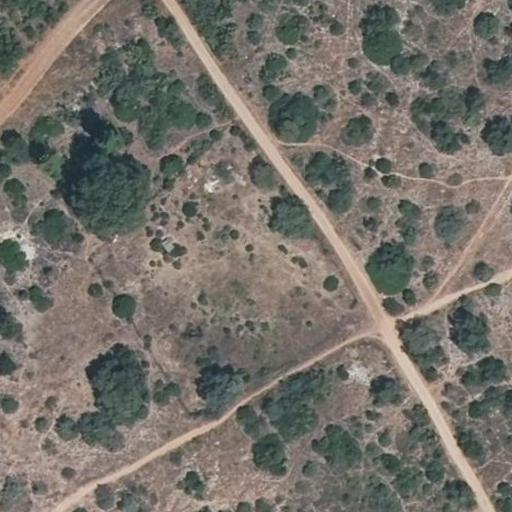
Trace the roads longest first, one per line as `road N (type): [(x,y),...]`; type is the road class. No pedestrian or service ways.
road 1 (track): [(487,511),(340,247),(171,0)]
road 2 (track): [(100,0),(0,107)]
